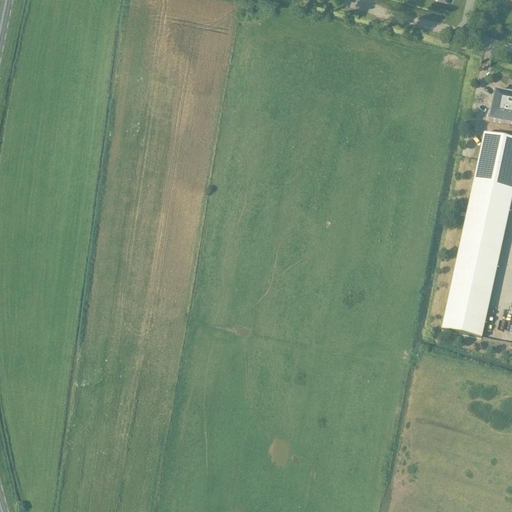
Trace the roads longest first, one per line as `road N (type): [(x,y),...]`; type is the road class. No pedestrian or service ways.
road 1 (primary): [(2,511),(6,0)]
road 2 (unclassified): [(511,48),(335,0)]
